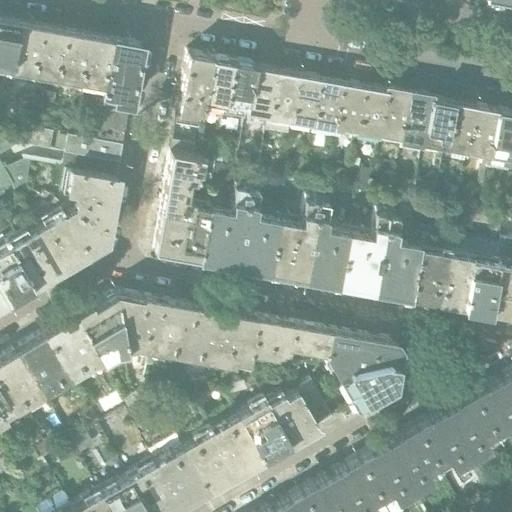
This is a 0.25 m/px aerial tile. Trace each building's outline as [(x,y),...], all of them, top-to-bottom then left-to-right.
[(0,62),(4,64),(11,23),(0,20),(0,62)] [(11,23),(4,64),(51,72),(59,31),(11,23)] [(366,39),(368,29),(354,27),(352,37),(366,39)] [(59,31),(51,72),(76,77),(82,36),(59,31)] [(107,35),(106,40),(98,80),(91,122),(122,128),(138,40),(107,35)] [(76,77),(72,94),(86,97),(89,79),(98,80),(106,40),(82,36),(76,77)] [(198,108),(208,53),(185,48),(174,108),(188,111),(186,119),(195,121),(198,108)] [(219,111),(229,56),(208,53),(198,108),(219,111)] [(243,111),(252,63),(252,60),(229,56),(219,111),(242,115),(243,111)] [(265,114),(273,67),(252,63),(243,111),(265,114)] [(287,118),(296,70),(273,67),(265,114),(287,118)] [(309,122),(317,74),(296,70),(287,118),(309,122)] [(330,126),(339,78),(317,74),(309,122),(330,126)] [(353,127),(361,82),(339,78),(330,126),(329,134),(338,136),(340,125),(353,127)] [(376,132),(383,86),(361,82),(353,127),(350,144),(355,144),(356,137),(374,140),(375,134),(376,134),(376,132)] [(397,136),(405,88),(383,84),(383,86),(376,132),(397,136)] [(419,141),(428,94),(428,92),(405,88),(397,136),(396,139),(419,144),(419,141)] [(441,145),(450,98),(428,94),(419,141),(437,145),(433,165),(438,166),(441,145)] [(463,149),(472,102),(450,98),(441,145),(463,149)] [(486,154),(495,106),(472,102),(463,149),(476,152),(476,156),(485,158),(486,154)] [(508,157),(511,137),(511,108),(495,106),(486,154),(498,156),(498,160),(507,161),(508,157)] [(18,123),(14,141),(60,149),(117,158),(122,128),(91,122),(91,124),(89,135),(83,134),(65,131),(64,131),(18,123)] [(0,150),(13,143),(14,141),(14,140),(0,137),(0,150)] [(191,141),(184,140),(169,137),(167,147),(191,151),(192,141),(191,141)] [(194,253),(204,201),(205,196),(190,194),(190,196),(183,194),(186,176),(191,177),(193,168),(197,169),(199,152),(191,151),(167,147),(150,246),(194,253)] [(60,149),(58,163),(61,164),(114,174),(117,158),(60,149)] [(220,161),(221,153),(213,151),(212,159),(220,161)] [(61,164),(58,186),(62,187),(61,188),(70,189),(71,196),(70,198),(70,202),(59,208),(84,248),(103,237),(108,205),(110,198),(114,174),(61,164)] [(480,189),(484,167),(478,166),(474,188),(480,189)] [(0,167),(0,194),(10,188),(12,187),(0,167)] [(266,266),(275,214),(251,209),(257,183),(232,179),(227,205),(204,201),(194,253),(266,266)] [(397,192),(399,181),(390,179),(388,191),(397,192)] [(453,199),(456,185),(446,183),(443,197),(453,199)] [(43,188),(39,192),(53,203),(56,200),(43,188)] [(335,278),(343,226),(322,222),(326,196),(302,191),(297,218),(275,214),(266,266),(335,278)] [(403,291),(413,237),(414,235),(402,233),(392,231),(393,224),(398,225),(399,216),(395,215),(396,208),(372,204),(368,231),(343,226),(335,278),(403,291)] [(27,206),(23,209),(28,216),(32,214),(27,206)] [(32,223),(5,239),(30,280),(57,264),(84,248),(59,208),(58,207),(32,223)] [(23,209),(19,211),(24,218),(28,216),(23,209)] [(511,310),(511,307),(511,213),(492,209),(489,224),(472,221),(457,300),(511,310)] [(457,300),(472,221),(446,216),(442,237),(441,242),(413,237),(403,291),(457,300)] [(0,241),(0,297),(3,296),(30,280),(5,239),(0,241)] [(121,345),(112,288),(43,328),(69,372),(113,347),(121,345)] [(180,351),(189,301),(112,288),(121,345),(133,343),(180,351)] [(244,355),(252,313),(189,301),(180,351),(228,359),(229,352),(244,355)] [(326,345),(329,326),(252,313),(244,355),(260,358),(262,349),(274,351),(282,345),(289,346),(291,339),(326,345)] [(391,378),(397,343),(393,338),(329,326),(326,345),(324,353),(351,401),(391,378)] [(0,386),(12,406),(69,372),(43,328),(0,353),(0,386)] [(511,364),(469,389),(497,437),(507,432),(511,428),(511,364)] [(322,400),(308,376),(293,384),(314,422),(338,408),(331,396),(322,400)] [(163,385),(159,377),(146,383),(150,390),(163,385)] [(205,389),(203,381),(188,384),(190,392),(205,389)] [(150,390),(146,383),(134,390),(138,398),(150,390)] [(258,453),(314,422),(293,384),(281,391),(277,385),(262,393),(261,393),(233,409),(258,453)] [(0,416),(13,409),(12,406),(0,386),(0,416)] [(497,437),(469,389),(412,421),(440,470),(468,454),(471,459),(467,462),(473,472),(482,468),(479,463),(473,451),(497,437)] [(131,402),(138,398),(134,390),(122,398),(126,405),(131,402)] [(147,394),(135,401),(140,410),(152,403),(147,394)] [(121,409),(99,422),(105,433),(128,420),(121,409)] [(204,484),(258,453),(233,409),(178,440),(204,484)] [(421,480),(440,470),(412,421),(355,453),(383,502),(411,486),(415,492),(420,502),(425,500),(419,490),(425,486),(421,480)] [(89,445),(89,438),(84,431),(71,439),(78,451),(89,445)] [(147,511),(154,511),(204,484),(178,440),(173,431),(146,447),(151,456),(124,471),(147,511)] [(77,453),(70,439),(59,446),(67,459),(77,453)] [(365,511),(383,502),(355,453),(298,486),(313,511),(365,511)] [(19,480),(46,464),(41,455),(14,471),(19,480)] [(0,474),(10,469),(2,456),(0,457),(0,474)] [(74,511),(147,511),(124,471),(70,501),(69,502),(74,511)] [(313,511),(298,486),(251,511),(313,511)] [(74,511),(69,502),(70,501),(62,488),(32,505),(36,511),(74,511)] [(420,502),(415,492),(410,494),(416,505),(420,502)]
